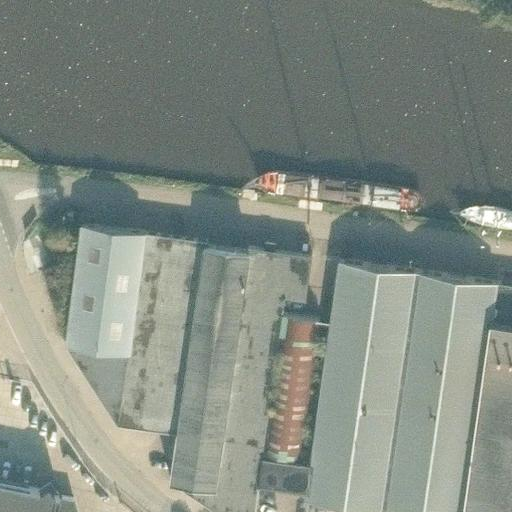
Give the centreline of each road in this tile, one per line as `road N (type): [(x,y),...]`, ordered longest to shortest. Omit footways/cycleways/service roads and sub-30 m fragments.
road 1 (unclassified): [(511,256),(59,189),(0,202)]
road 2 (unclassified): [(165,511),(89,435),(28,335),(0,268)]
